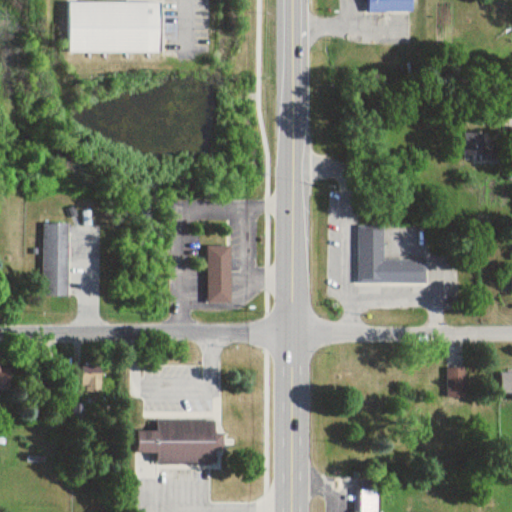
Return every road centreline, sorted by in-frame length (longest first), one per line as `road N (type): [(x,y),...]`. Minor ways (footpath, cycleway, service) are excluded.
road 1 (residential): [(0,334),(511,332)]
road 2 (secondary): [(291,511),(291,0)]
